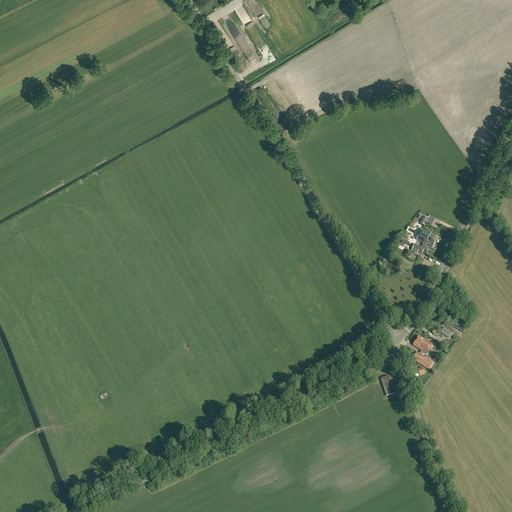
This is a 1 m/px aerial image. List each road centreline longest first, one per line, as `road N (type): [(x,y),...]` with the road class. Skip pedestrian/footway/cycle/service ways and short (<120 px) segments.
road 1 (unclassified): [(391,341),(188,0)]
road 2 (tertiary): [(74,511),(322,386),(391,341)]
road 3 (tertiary): [(391,341),(431,292),(511,125)]
road 4 (unclassified): [(455,511),(391,341)]
